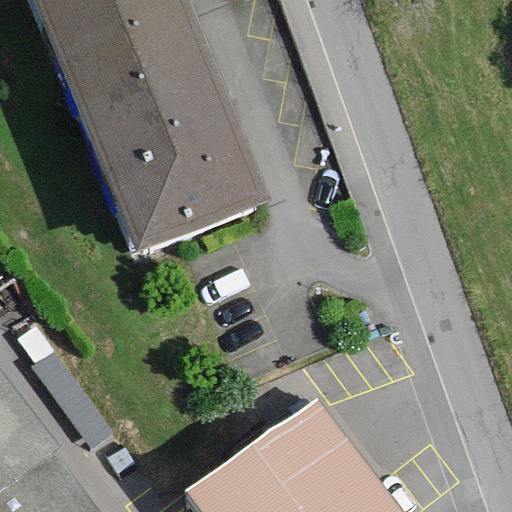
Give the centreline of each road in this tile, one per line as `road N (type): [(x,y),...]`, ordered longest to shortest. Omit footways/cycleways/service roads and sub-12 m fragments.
road 1 (residential): [(330,0),(511,485)]
road 2 (unknown): [(430,267),(351,280),(329,263),(229,0)]
